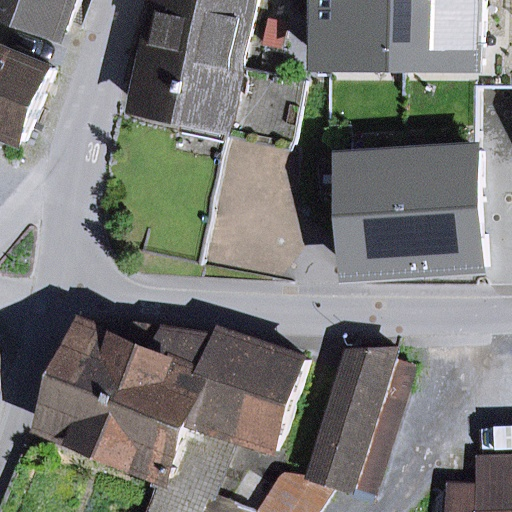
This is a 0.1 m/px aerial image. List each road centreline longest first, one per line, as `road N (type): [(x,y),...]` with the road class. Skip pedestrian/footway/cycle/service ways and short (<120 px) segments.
road 1 (residential): [(511,314),(308,318),(149,303),(72,285)]
road 2 (residential): [(0,464),(72,285)]
road 3 (residential): [(80,142),(125,0)]
road 4 (residential): [(72,285),(80,142)]
road 5 (residential): [(0,235),(80,142)]
